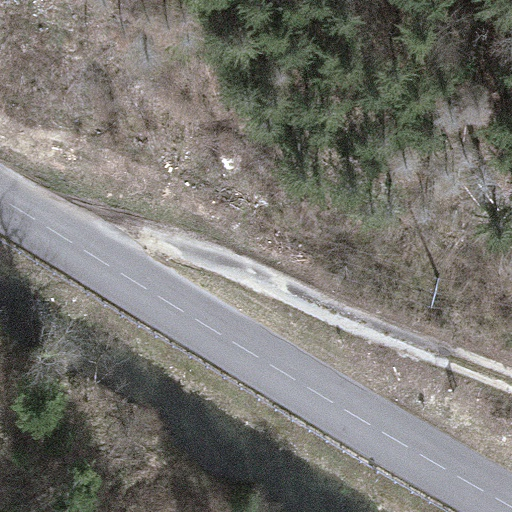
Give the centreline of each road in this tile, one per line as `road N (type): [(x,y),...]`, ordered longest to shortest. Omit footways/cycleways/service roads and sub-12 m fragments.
road 1 (secondary): [(511,511),(0,213)]
road 2 (track): [(511,390),(227,264),(153,246),(72,257)]
